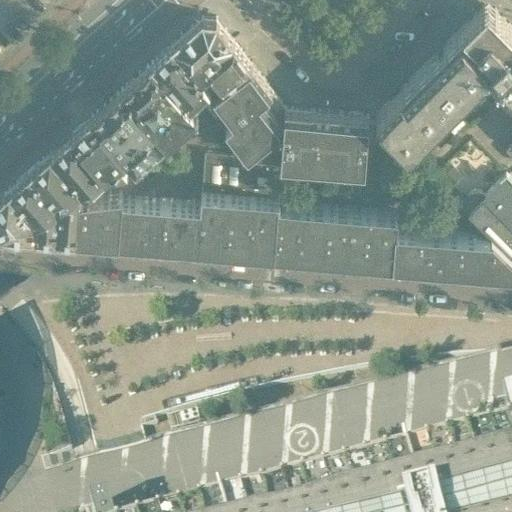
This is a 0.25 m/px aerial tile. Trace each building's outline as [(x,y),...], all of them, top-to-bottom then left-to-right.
[(511,24),(487,0),(444,43),(442,41),(433,50),(439,55),(433,61),(430,57),(401,86),(399,84),(389,94),(391,96),(376,110),(412,147),(466,94),(462,90),(487,65),(511,90),(511,24)] [(202,14),(173,40),(203,75),(207,71),(211,68),(207,63),(234,38),(216,15),(202,14)] [(251,61),(234,38),(207,63),(211,68),(207,71),(219,86),(251,61)] [(215,89),(203,75),(173,40),(153,58),(195,105),(207,95),(215,89)] [(195,105),(153,58),(123,85),(169,138),(184,124),(200,110),(195,105)] [(368,112),(349,110),(285,104),(251,61),(219,86),(215,89),(207,95),(215,105),(229,123),(253,153),(254,153),(281,156),(364,162),(368,112)] [(123,85),(91,113),(127,153),(138,165),(169,138),(123,85)] [(215,105),(207,95),(195,105),(200,110),(203,114),(215,105)] [(200,110),(184,124),(194,134),(208,121),(202,114),(203,114),(200,110)] [(71,130),(108,171),(117,182),(128,178),(115,163),(127,153),(91,113),(71,130)] [(71,130),(51,149),(84,186),(108,171),(71,130)] [(51,149),(10,185),(33,212),(32,230),(76,234),(79,199),(83,198),(84,186),(51,149)] [(301,202),(302,191),(278,189),(281,156),(254,153),(253,153),(205,149),(201,202),(199,244),(296,252),(300,201),(301,202)] [(467,192),(459,200),(491,233),(511,252),(511,177),(506,171),(485,192),(481,190),(476,189),(472,190),(467,192)] [(0,227),(32,230),(33,212),(10,185),(0,193),(0,227)] [(125,191),(83,198),(79,199),(76,234),(121,238),(125,196),(125,191)] [(199,244),(201,202),(125,196),(121,238),(199,244)] [(301,202),(300,201),(296,252),(330,254),(334,204),(301,202)] [(369,258),(373,208),(334,204),(330,254),(369,258)] [(394,260),(396,225),(398,210),(373,208),(369,258),(394,260)] [(428,228),(396,225),(394,260),(425,262),(428,228)] [(511,252),(491,233),(428,228),(425,262),(511,269),(511,252)] [(511,511),(511,398),(502,401),(509,429),(407,456),(405,449),(401,450),(403,457),(221,504),(219,498),(216,499),(217,505),(192,511),(109,511),(107,505),(98,507),(89,509),(90,511),(511,511)]
